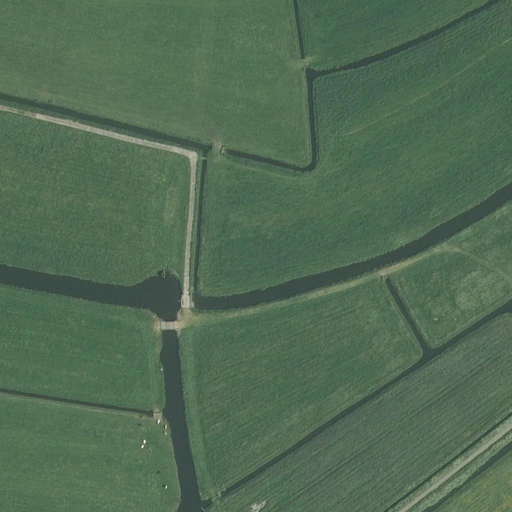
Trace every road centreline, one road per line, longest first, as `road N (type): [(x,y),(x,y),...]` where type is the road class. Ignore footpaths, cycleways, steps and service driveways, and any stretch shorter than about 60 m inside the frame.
road 1 (track): [(183,326),(190,155),(0,107)]
road 2 (track): [(183,326),(274,316),(442,254),(511,289)]
road 3 (track): [(215,511),(183,326)]
